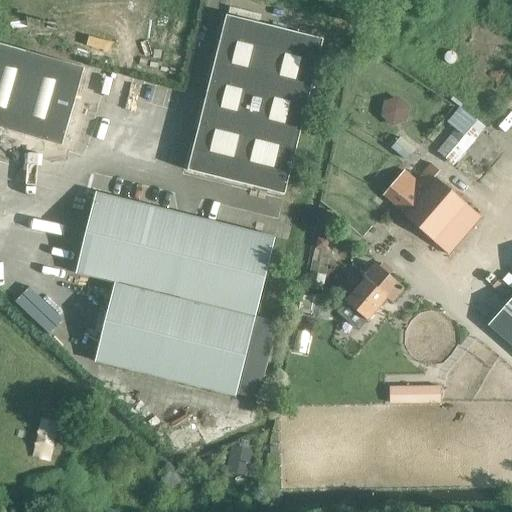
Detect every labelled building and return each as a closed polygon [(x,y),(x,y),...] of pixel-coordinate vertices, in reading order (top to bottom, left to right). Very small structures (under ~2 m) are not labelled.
[(284,196),(323,40),(227,16),(188,172),(284,196)] [(84,68),(0,44),(0,128),(62,146),(84,68)] [(385,97),(382,119),(410,123),(413,101),(385,97)] [(458,108),(457,109),(447,123),(456,130),(437,152),(453,166),(473,142),(485,127),(458,108)] [(415,150),(400,138),(400,137),(391,149),(406,161),(415,150)] [(449,254),(480,218),(434,178),(439,171),(432,165),(417,182),(405,171),(384,196),(403,212),(398,218),(407,226),(410,221),(449,254)] [(77,273),(116,282),(254,317),(274,238),(97,194),(77,273)] [(362,277),(365,280),(346,302),(368,321),(387,298),(393,303),(404,290),(381,270),(382,269),(375,263),(362,277)] [(254,317),(116,282),(96,361),(258,402),(277,323),(254,317)] [(313,315),(317,296),(308,294),(307,297),(300,295),(297,310),(305,312),(304,313),(313,315)] [(511,299),(489,326),(511,346),(511,299)] [(438,378),(421,362),(395,391),(414,407),(431,388),(430,387),(438,378)] [(204,439),(193,419),(164,433),(177,454),(204,439)] [(228,470),(248,473),(253,445),(233,442),(228,470)]
